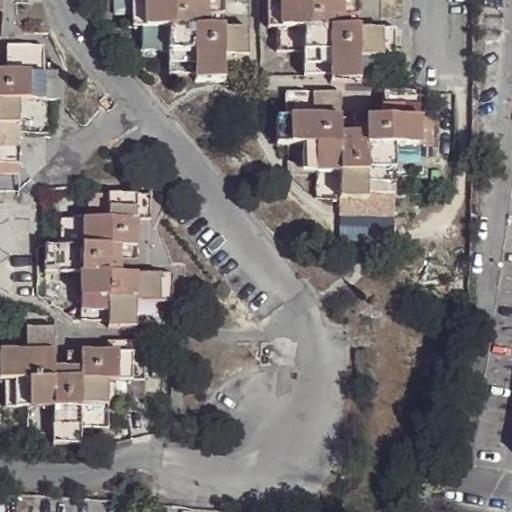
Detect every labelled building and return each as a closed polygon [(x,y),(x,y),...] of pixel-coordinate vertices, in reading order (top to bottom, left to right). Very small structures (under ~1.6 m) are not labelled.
[(169,0),(170,3),(157,2),(130,2),(129,29),(140,30),(139,54),(165,55),(165,78),(193,79),(193,83),(222,84),(222,59),(247,59),(247,32),(206,31),(195,30),(196,5),(207,6),(223,6),(223,0),(169,0)] [(308,0),(308,5),(297,4),(267,3),(266,30),(276,31),(275,54),(305,56),(305,79),(333,80),(333,84),(362,85),(363,60),(394,61),(395,35),(342,32),(329,31),(330,6),(343,7),(358,7),(358,0),(308,0)] [(195,30),(206,31),(207,6),(196,5),(195,30)] [(329,31),(342,32),(343,7),(330,6),(329,31)] [(0,165),(16,166),(16,134),(16,98),(60,99),(60,73),(45,72),(45,41),(8,41),(8,71),(0,70),(0,165)] [(339,145),(339,135),(340,94),(285,93),(283,118),(274,117),(273,146),(299,147),(313,148),(312,175),(311,201),(334,201),(335,193),(364,194),(392,195),(394,147),(429,147),(430,120),(418,119),(419,94),(382,93),(381,120),(366,119),(366,136),(366,146),(339,145)] [(45,133),(16,134),(16,166),(0,165),(0,189),(17,190),(44,162),(45,133)] [(366,136),(339,135),(339,145),(366,146),(366,136)] [(313,148),(299,147),(298,174),(312,175),(313,148)] [(109,245),(118,246),(136,246),(137,218),(148,218),(148,193),(107,192),(106,218),(57,218),(56,245),(43,245),(43,273),(80,274),(80,320),(107,321),(107,326),(135,327),(136,299),(172,300),(173,272),(118,270),(108,270),(109,245)] [(364,202),(364,194),(335,193),(334,201),(364,202)] [(118,270),(118,246),(109,245),(108,270),(118,270)] [(53,378),(54,369),(55,327),(26,326),(25,352),(0,351),(0,380),(6,380),(6,407),(54,408),(54,443),(82,443),(82,427),(109,427),(109,379),(145,379),(145,351),(136,351),(136,340),(106,339),(106,351),(80,350),(80,369),(80,379),(53,378)] [(263,349),(260,373),(284,376),(288,352),(263,349)] [(80,369),(54,369),(53,378),(80,379),(80,369)]
